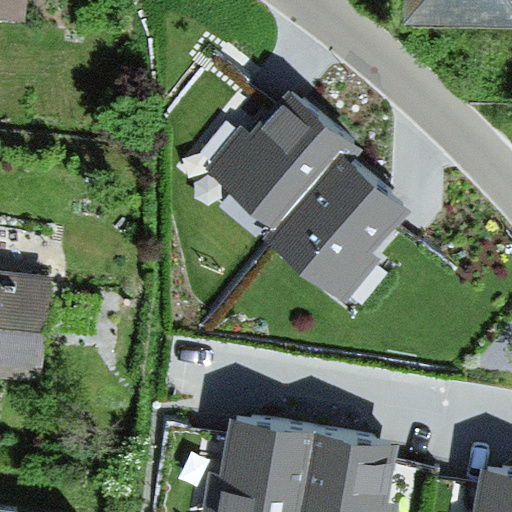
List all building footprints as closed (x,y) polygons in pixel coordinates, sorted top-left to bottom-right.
[(0,0),(0,19),(29,23),(31,0),(0,0)] [(511,0),(407,0),(407,23),(511,24),(511,0)] [(352,136),(293,87),(254,133),(244,125),(207,169),(276,227),(345,145),(352,136)] [(417,205),(345,145),(276,227),(269,235),(348,301),(384,258),(377,252),(417,205)] [(0,375),(43,380),(55,277),(0,270),(0,375)] [(305,511),(320,426),(235,414),(224,474),(212,472),(205,511),(305,511)] [(402,439),(320,426),(305,511),(400,511),(402,503),(392,502),(402,439)] [(511,511),(511,467),(485,464),(476,511),(511,511)]
